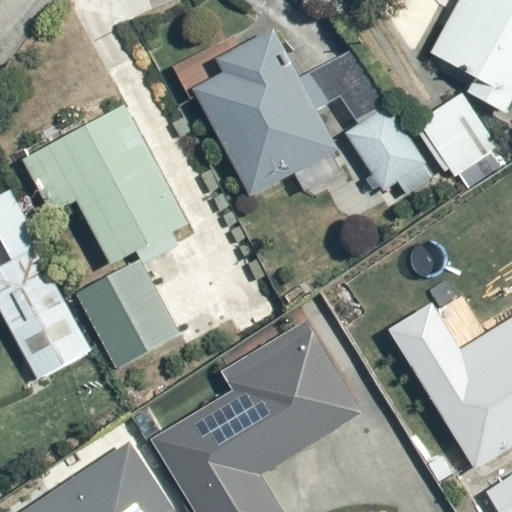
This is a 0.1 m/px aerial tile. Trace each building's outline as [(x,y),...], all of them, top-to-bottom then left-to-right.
[(511,0),(445,0),(459,8),(432,56),(473,82),(468,91),(507,116),(511,108),(511,0)] [(361,188),(368,200),(396,183),(412,205),(444,184),(391,105),(379,112),(343,59),(303,83),(271,34),(214,71),(223,85),(193,104),(257,203),(344,147),(367,184),(361,188)] [(156,92),(25,155),(56,218),(80,207),(111,270),(193,230),(172,187),(197,175),(156,92)] [(504,152),(463,92),(418,122),(456,177),(453,179),(460,189),(467,184),(464,179),(504,152)] [(0,310),(39,382),(99,349),(13,191),(0,197),(0,310)] [(511,196),(484,214),(511,261),(511,196)] [(392,332),(477,471),(511,451),(511,348),(473,370),(432,306),(392,332)] [(311,324),(307,318),(220,370),(232,388),(150,437),(194,511),(285,511),(261,472),(363,411),(311,324)] [(29,511),(174,511),(137,447),(29,511)]
